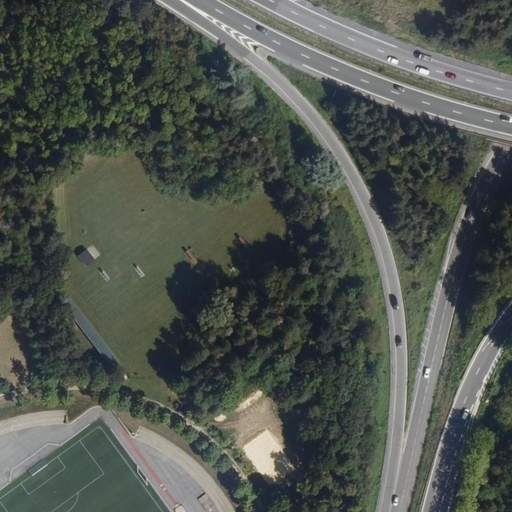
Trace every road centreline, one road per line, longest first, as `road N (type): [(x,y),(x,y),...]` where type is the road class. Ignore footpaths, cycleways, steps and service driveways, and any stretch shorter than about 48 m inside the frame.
road 1 (trunk): [(175,0),(279,78),(317,119),(364,197),(399,320),(387,511)]
road 2 (trunk): [(511,134),(481,184),(457,250),(391,511)]
road 3 (trunk): [(198,0),(347,76),(511,128)]
road 4 (trunk): [(511,91),(406,61),(265,0)]
road 5 (trunk): [(430,511),(457,415),(511,311)]
